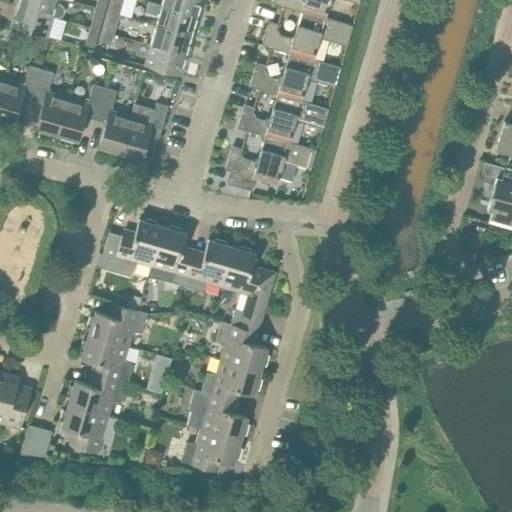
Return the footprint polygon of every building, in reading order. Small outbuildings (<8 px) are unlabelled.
[(57,0),(17,0),(16,6),(53,17),(56,18),(61,17),(64,14),(65,10),(64,7),(61,4),(57,3),(57,0)] [(98,0),(96,8),(104,10),(107,0),(98,0)] [(119,14),(122,0),(113,0),(110,12),(119,14)] [(198,16),(203,0),(162,0),(161,5),(198,16)] [(330,0),(346,0),(359,4),(360,0),(275,0),(278,5),(301,11),(325,18),(325,17),(330,0)] [(198,16),(161,5),(149,2),(145,14),(158,18),(156,25),(193,36),(198,16)] [(53,17),(16,6),(10,26),(47,37),(53,17)] [(101,20),(104,10),(96,8),(93,18),(101,20)] [(320,37),(347,45),(353,25),(325,17),(325,18),(301,11),(294,33),(288,37),(280,34),(277,28),(267,25),(262,40),(266,46),(288,53),(289,52),(313,59),(320,37)] [(113,34),(119,14),(110,12),(104,32),(113,34)] [(187,55),(193,36),(156,25),(150,45),(187,55)] [(90,27),(87,38),(96,40),(98,30),(90,27)] [(110,44),(113,34),(104,32),(101,42),(110,44)] [(181,76),(187,55),(150,45),(144,65),(181,76)] [(307,79),(335,87),(341,67),(313,59),(289,52),(288,53),(282,75),(276,78),(268,76),(265,70),(255,67),(250,82),(254,87),(276,94),(277,94),(301,101),(301,100),(307,79)] [(21,98),(32,101),(41,69),(29,65),(24,85),(4,79),(0,92),(0,117),(14,122),(21,98)] [(57,134),(67,97),(48,91),(53,72),(41,69),(32,101),(42,104),(36,128),(57,134)] [(85,116),(95,120),(105,87),(93,84),(87,103),(67,97),(57,134),(78,140),(85,116)] [(120,152),(131,115),(111,110),(117,91),(105,87),(95,120),(106,123),(99,146),(120,152)] [(295,120),(323,128),(329,108),(301,100),(301,101),(277,94),(276,94),(270,116),(264,119),(256,117),(253,111),(242,108),(238,123),(241,129),(264,136),(265,135),(289,142),(295,120)] [(168,106),(156,102),(154,109),(134,103),(131,115),(120,152),(141,159),(148,135),(159,138),(168,106)] [(511,121),(511,123),(504,121),(495,151),(511,155),(511,121)] [(291,180),(295,165),(311,169),(317,150),(289,142),(265,135),(264,136),(258,158),(252,161),(244,159),(241,153),(230,150),(225,169),(229,171),(226,183),(251,191),(255,178),(276,184),(279,177),(291,180)] [(511,168),(504,166),(501,178),(496,177),(487,209),(491,210),(488,222),(511,229),(511,227),(511,168)] [(151,266),(162,226),(139,219),(132,242),(120,239),(121,235),(109,232),(99,266),(103,268),(103,267),(129,275),(137,262),(151,266)] [(186,233),(162,226),(151,266),(164,270),(164,280),(183,285),(190,260),(179,256),(186,233)] [(220,286),(232,246),(208,239),(201,263),(190,260),(183,285),(201,291),(206,282),(220,286)] [(255,253),(232,246),(220,286),(247,294),(243,312),(234,309),(230,324),(247,329),(247,330),(257,333),(272,282),(269,281),(271,274),(251,268),(255,253)] [(95,310),(93,317),(89,316),(86,326),(90,327),(88,334),(128,346),(132,332),(142,332),(147,313),(122,305),(118,317),(95,310)] [(243,340),(247,330),(247,329),(230,324),(221,321),(215,340),(224,346),(220,359),(260,371),(267,347),(243,340)] [(128,346),(88,334),(86,341),(82,340),(79,350),(83,351),(81,358),(104,365),(101,375),(127,383),(133,365),(124,359),(128,346)] [(156,354),(146,388),(161,393),(171,358),(156,354)] [(253,394),(260,371),(220,359),(216,372),(206,373),(201,391),(227,398),(230,388),(253,394)] [(18,377),(0,371),(0,411),(3,413),(1,422),(19,427),(30,388),(16,384),(18,377)] [(122,401),(127,383),(101,375),(98,386),(75,379),(73,386),(69,385),(66,395),(70,396),(68,403),(108,415),(112,401),(122,401)] [(227,398),(201,391),(194,389),(188,410),(190,411),(186,424),(200,428),(240,440),(247,416),(223,409),(227,398)] [(108,415),(68,403),(66,410),(62,409),(59,420),(63,421),(61,427),(73,430),(69,444),(97,452),(108,415)] [(28,424),(20,454),(44,456),(52,431),(28,424)] [(233,464),(240,440),(200,428),(196,442),(186,442),(180,461),(206,468),(210,457),(233,464)]
